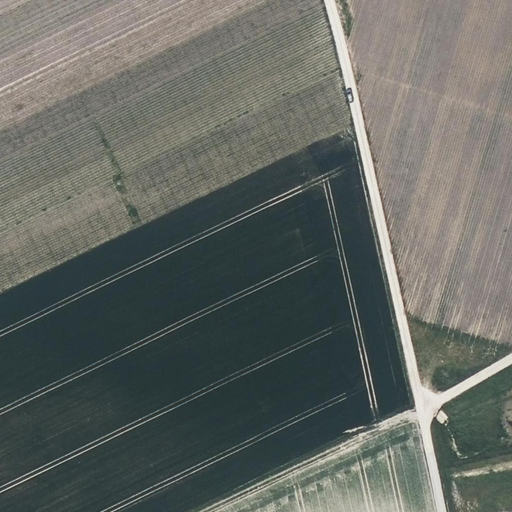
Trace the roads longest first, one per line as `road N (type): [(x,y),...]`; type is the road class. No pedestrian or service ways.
road 1 (unclassified): [(328,0),(442,511)]
road 2 (track): [(511,359),(204,511)]
